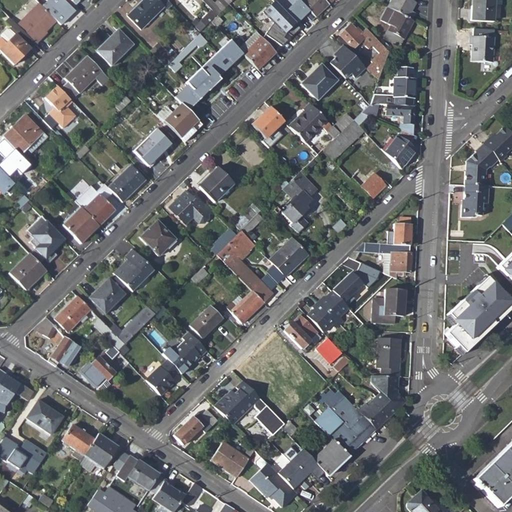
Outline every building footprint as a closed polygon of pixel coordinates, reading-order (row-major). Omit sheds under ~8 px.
[(59,25),(74,10),(63,0),(47,0),(47,1),(45,0),(36,0),(36,1),(38,4),(55,21),(59,25)] [(141,30),(164,7),(156,0),(142,0),(126,15),(141,30)] [(216,0),(214,3),(211,0),(202,0),(211,10),(217,15),(229,4),(233,0),(216,0)] [(302,31),(313,19),(294,0),(291,0),(281,10),(302,31)] [(298,0),(315,18),(328,4),(324,0),(298,0)] [(390,0),(387,7),(411,20),(415,13),(411,11),(416,2),(414,1),(414,0),(390,0)] [(473,0),(474,6),(471,6),(470,21),(493,22),(493,4),(501,4),(501,0),(473,0)] [(45,31),(55,21),(38,4),(16,26),(35,44),(41,38),(39,37),(45,31)] [(411,20),(387,7),(386,7),(379,20),(390,25),(382,39),(398,48),(413,21),(411,20)] [(199,32),(216,15),(211,10),(199,22),(196,19),(192,23),(194,26),(199,32)] [(211,21),(216,26),(222,20),(217,16),(211,21)] [(35,44),(16,26),(8,18),(4,21),(11,28),(0,38),(0,52),(13,66),(35,44)] [(358,32),(355,30),(350,24),(335,39),(343,46),(349,51),(360,41),(368,49),(371,46),(380,56),(386,50),(365,29),(362,32),(360,30),(358,32)] [(110,66),(132,45),(117,30),(96,51),(110,66)] [(237,49),(243,54),(261,37),(256,32),(251,37),(250,37),(237,49)] [(257,70),(276,52),(261,37),(243,54),(256,68),(257,70)] [(491,63),(493,38),(470,37),(469,45),(471,45),(471,62),(491,63)] [(173,59),(163,50),(157,43),(149,51),(165,66),(173,59)] [(163,50),(173,59),(177,55),(168,45),(163,50)] [(349,51),(343,46),(336,53),(338,55),(329,65),(344,80),(351,73),(356,77),(365,68),(349,51)] [(101,85),(108,79),(86,57),(64,79),(66,81),(59,89),(70,100),(78,93),(94,78),(101,85)] [(378,80),(381,71),(373,62),(366,69),(369,71),(372,75),(378,80)] [(310,74),(312,76),(321,66),(319,65),(310,74)] [(316,101),(336,81),(321,66),(312,76),(310,74),(300,84),(316,101)] [(412,78),(412,68),(397,67),(397,77),(393,77),(392,95),(373,95),(369,105),(377,105),(385,105),(412,107),(413,99),(414,99),(415,78),(412,78)] [(70,100),(59,89),(56,86),(44,98),(54,107),(48,113),(62,127),(80,110),(70,100)] [(208,118),(222,104),(209,90),(201,98),(198,95),(184,108),(196,119),(197,121),(204,114),(208,118)] [(119,111),(130,101),(123,95),(113,105),(119,111)] [(339,134),(332,127),(308,103),(302,109),(304,111),(289,127),(304,142),(321,126),(334,139),(339,134)] [(196,119),(184,108),(180,104),(171,113),(162,122),(179,138),(183,142),(194,131),(190,127),(191,127),(190,125),(196,119)] [(375,120),(377,105),(369,105),(360,113),(375,120)] [(412,136),(414,107),(412,107),(385,105),(384,116),(399,116),(402,117),(402,124),(399,123),(397,129),(400,130),(412,136)] [(157,115),(162,122),(171,113),(165,107),(157,115)] [(264,140),(283,121),(269,107),(250,125),(264,140)] [(352,121),(353,120),(346,113),(332,127),(339,134),(340,133),(352,121)] [(41,133),(41,132),(24,115),(2,137),(18,154),(26,148),(30,152),(45,137),(41,133)] [(366,135),(372,129),(358,115),(353,120),(352,121),(364,132),(366,135)] [(190,125),(191,127),(190,127),(194,131),(201,125),(197,121),(196,119),(190,125)] [(340,133),(351,144),(364,132),(352,121),(340,133)] [(505,155),(511,147),(511,135),(503,126),(490,139),(489,138),(482,144),(498,161),(499,162),(506,156),(505,155)] [(412,136),(400,130),(397,135),(410,145),(416,137),(412,136)] [(147,166),(169,145),(155,131),(133,151),(147,166)] [(345,150),(351,144),(340,133),(339,134),(334,139),(345,150)] [(401,170),(416,150),(410,145),(397,135),(384,153),(401,170)] [(322,150),(332,162),(345,150),(334,139),(322,150)] [(475,154),(465,162),(464,186),(487,187),(488,170),(498,161),(482,144),(474,153),(475,154)] [(78,158),(88,149),(84,146),(75,155),(78,158)] [(0,171),(4,176),(14,165),(0,150),(0,171)] [(62,167),(66,171),(78,158),(75,155),(62,167)] [(336,165),(350,180),(352,177),(355,175),(341,160),(336,165)] [(121,202),(144,180),(130,166),(107,188),(121,202)] [(214,202),(233,184),(216,167),(207,175),(209,177),(199,187),(214,202)] [(0,171),(0,192),(1,194),(5,191),(10,196),(17,188),(4,176),(0,171)] [(305,207),(312,201),(309,199),(318,191),(311,184),(299,172),(295,176),(282,189),(292,200),(280,212),(291,223),(289,225),(297,233),(306,223),(300,216),(307,209),(305,207)] [(372,198),(385,185),(373,173),(360,186),(372,198)] [(197,186),(199,187),(209,177),(207,175),(197,186)] [(487,204),(487,187),(464,186),(463,201),(463,205),(460,205),(460,218),(470,218),(470,216),(480,217),(481,204),(487,204)] [(189,188),(186,192),(185,191),(168,207),(185,224),(192,217),(198,224),(203,224),(208,219),(207,214),(201,207),(204,204),(189,188)] [(101,223),(113,210),(93,190),(77,205),(80,208),(95,224),(98,220),(101,223)] [(26,202),(28,200),(23,195),(14,204),(19,209),(26,202)] [(66,212),(71,217),(80,208),(77,205),(75,203),(66,212)] [(207,214),(212,215),(214,213),(204,204),(201,207),(207,214)] [(257,214),(260,211),(252,204),(232,223),(240,231),(257,214)] [(97,226),(95,224),(80,208),(71,217),(62,226),(67,230),(68,230),(71,233),(70,234),(79,243),(97,226)] [(511,211),(510,213),(511,214),(501,224),(509,232),(511,228),(511,211)] [(245,236),(262,219),(257,214),(240,231),(245,236)] [(7,231),(16,222),(12,217),(2,226),(7,231)] [(157,256),(174,240),(156,221),(138,238),(157,256)] [(409,246),(410,225),(393,224),(393,232),(386,231),(385,244),(408,246),(409,246)] [(227,244),(236,235),(230,229),(221,238),(227,244)] [(254,245),(245,236),(240,231),(236,235),(227,244),(215,255),(250,291),(263,303),(273,294),(256,278),(255,279),(234,257),(238,254),(241,257),(254,245)] [(53,267),(68,252),(54,238),(33,259),(45,271),(48,275),(55,269),(53,267)] [(284,278),(308,255),(291,238),(267,260),(284,278)] [(408,246),(385,244),(375,244),(374,253),(383,254),(382,273),(395,278),(395,276),(402,276),(403,272),(410,273),(411,253),(408,253),(408,246)] [(148,275),(153,271),(131,249),(123,257),(126,260),(128,261),(122,267),(121,265),(112,274),(131,292),(138,286),(136,284),(146,274),(148,275)] [(511,252),(496,268),(511,283),(511,252)] [(45,271),(33,259),(28,254),(8,273),(25,290),(45,271)] [(234,257),(255,279),(256,278),(239,260),(241,257),(238,254),(234,257)] [(346,264),(352,267),(355,261),(349,258),(346,264)] [(196,284),(207,274),(201,268),(190,279),(196,284)] [(136,284),(138,286),(148,275),(146,274),(136,284)] [(511,305),(485,278),(446,314),(455,323),(444,334),(463,353),(511,306),(511,305)] [(103,314),(123,295),(107,279),(88,298),(103,314)] [(170,298),(175,293),(171,290),(167,294),(170,298)] [(403,299),(404,291),(384,290),(383,299),(373,299),(371,300),(371,321),(372,323),(393,324),(394,316),(403,316),(403,304),(401,304),(401,299),(403,299)] [(241,324),(263,303),(250,291),(241,299),(238,296),(225,308),(241,324)] [(339,317),(345,311),(347,309),(331,291),(313,309),(305,316),(322,334),(331,325),(339,317)] [(84,315),(89,310),(76,297),(53,319),(67,333),(79,320),(82,322),(87,317),(84,315)] [(138,330),(153,314),(145,306),(120,331),(122,333),(117,338),(123,344),(138,330)] [(153,314),(157,319),(166,310),(162,306),(153,314)] [(201,339),(221,319),(208,306),(188,326),(201,339)] [(88,315),(93,321),(97,317),(91,312),(88,315)] [(301,349),(317,333),(299,315),(283,331),(301,349)] [(50,340),(56,329),(45,317),(32,329),(50,340)] [(117,338),(108,329),(97,317),(93,321),(91,323),(112,344),(111,345),(117,351),(123,344),(117,338)] [(335,329),(342,321),(339,317),(331,325),(335,329)] [(108,329),(117,338),(122,333),(113,324),(108,329)] [(199,357),(206,351),(187,332),(181,338),(184,341),(171,353),(186,369),(198,356),(199,357)] [(58,363),(71,342),(63,337),(47,361),(55,367),(58,363)] [(329,365),(341,354),(326,339),(315,349),(329,365)] [(397,370),(399,340),(376,339),(375,369),(381,369),(380,377),(397,377),(397,370)] [(66,368),(80,348),(71,342),(58,363),(66,368)] [(111,360),(119,353),(117,351),(111,345),(104,353),(111,360)] [(106,381),(119,367),(111,360),(104,353),(103,351),(89,365),(87,363),(78,372),(94,388),(95,388),(97,391),(101,391),(108,384),(106,381)] [(337,372),(348,361),(344,357),(333,368),(337,372)] [(171,379),(178,372),(166,360),(145,380),(160,396),(175,382),(171,379)] [(259,364),(277,383),(279,381),(260,362),(259,364)] [(245,377),(264,396),(277,383),(259,364),(245,377)] [(16,380),(0,370),(0,372),(7,377),(10,378),(16,380)] [(7,377),(0,372),(0,412),(3,414),(5,405),(13,392),(18,395),(24,386),(16,380),(10,378),(7,377)] [(370,377),(370,383),(379,393),(366,405),(364,403),(356,411),(375,430),(405,402),(396,393),(397,377),(380,377),(370,377)] [(231,425),(259,399),(242,381),(235,388),(237,390),(233,394),(229,398),(225,395),(213,407),(231,425)] [(331,393),(322,402),(329,409),(338,401),(331,393)] [(375,430),(356,411),(343,397),(329,409),(342,422),(327,436),(331,440),(348,456),(375,430)] [(511,398),(496,414),(507,426),(511,420),(511,398)] [(36,401),(24,419),(49,435),(63,415),(46,403),(44,406),(36,401)] [(206,410),(201,415),(197,412),(173,435),(182,445),(206,422),(211,427),(217,421),(206,410)] [(290,437),(297,430),(288,420),(283,425),(281,428),(290,437)] [(75,450),(71,455),(79,461),(83,455),(93,440),(71,425),(60,441),(75,450)] [(93,440),(83,455),(102,469),(117,447),(97,434),(93,440)] [(327,476),(348,456),(331,440),(311,460),(323,472),(327,476)] [(489,503),(491,501),(497,507),(511,492),(511,441),(472,481),(478,487),(475,489),(489,503)] [(236,447),(234,450),(222,442),(209,460),(235,478),(253,450),(254,449),(250,445),(243,456),(240,454),(242,451),(236,447)] [(323,472),(311,460),(308,457),(301,449),(289,462),(304,477),(310,471),(317,477),(323,472)] [(123,481),(126,477),(147,491),(158,475),(129,455),(115,476),(123,481)] [(304,477),(289,462),(276,474),(279,477),(291,490),(298,483),(304,490),(310,484),(304,477)] [(282,508),(296,495),(291,490),(279,477),(276,474),(270,467),(263,473),(260,469),(248,481),(264,497),(267,497),(269,496),(280,508),(282,508)] [(164,480),(151,500),(168,511),(172,511),(178,503),(183,496),(171,488),(172,485),(164,480)] [(188,507),(201,488),(193,483),(181,502),(188,507)] [(90,511),(113,511),(124,496),(109,486),(105,492),(99,488),(87,505),(92,509),(90,511)] [(409,511),(440,511),(420,490),(406,503),(405,505),(406,508),(409,511)] [(28,494),(22,503),(29,508),(35,499),(28,494)] [(42,494),(37,500),(48,507),(52,501),(42,494)] [(124,496),(113,511),(137,511),(133,509),(136,505),(124,496)]
